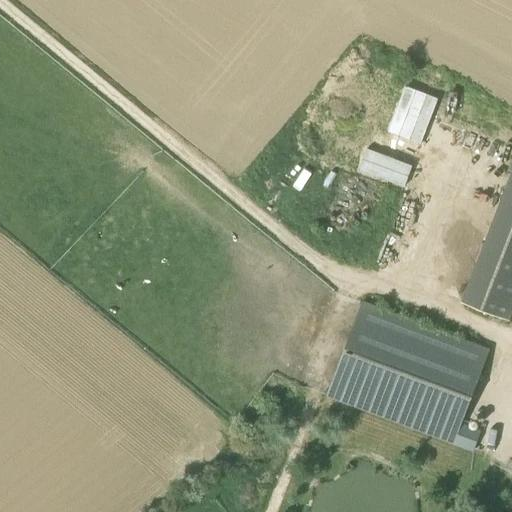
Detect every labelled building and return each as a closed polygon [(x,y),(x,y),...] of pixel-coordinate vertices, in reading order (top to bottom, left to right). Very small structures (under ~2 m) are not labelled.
[(507,115),(462,98),(451,126),(497,143),(507,115)] [(342,178),(316,164),(313,170),(295,160),(281,185),(325,209),(342,178)] [(511,161),(469,297),(511,310),(511,161)] [(417,263),(428,223),(454,230),(462,200),(423,189),(409,239),(395,235),(390,256),(417,263)] [(303,227),(312,238),(326,226),(317,215),(303,227)] [(473,451),(480,431),(460,424),(488,351),(360,302),(325,395),(473,451)]
